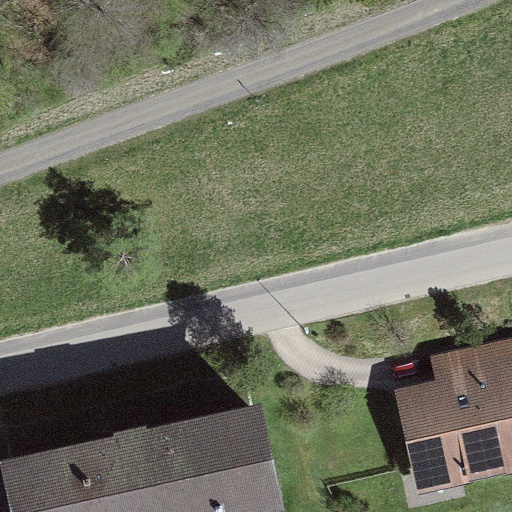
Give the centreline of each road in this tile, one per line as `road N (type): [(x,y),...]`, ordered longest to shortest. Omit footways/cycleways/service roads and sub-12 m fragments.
road 1 (residential): [(0,375),(511,260)]
road 2 (unclassified): [(0,170),(454,0)]
